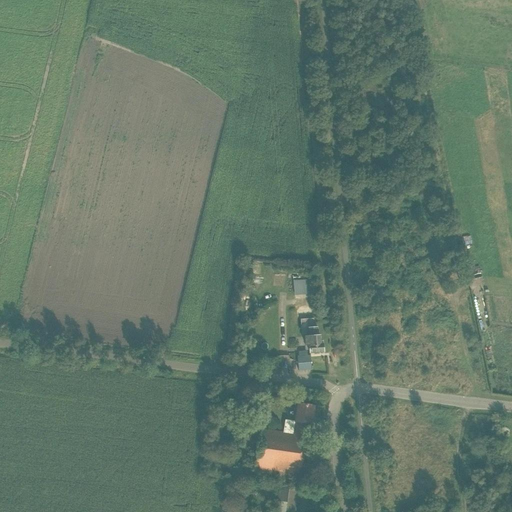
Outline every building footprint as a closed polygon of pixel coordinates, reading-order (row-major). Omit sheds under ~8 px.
[(252,263),(242,263),(241,286),(251,287),(252,263)] [(303,292),(303,276),(285,276),(286,292),(303,292)] [(316,318),(299,320),(301,337),(305,337),(305,346),(309,346),(309,353),(323,352),(322,341),(320,341),(319,336),(318,336),(316,318)] [(298,371),(311,370),(310,356),(297,357),(298,371)] [(288,479),(289,479),(299,481),(306,436),(301,435),(302,423),(311,425),(314,407),(297,404),(296,414),(295,422),(291,421),(289,434),(260,429),(253,473),(289,478),(288,479)] [(287,431),(289,418),(278,416),(276,430),(287,431)] [(294,511),(298,488),(279,486),(275,511),(294,511)]
